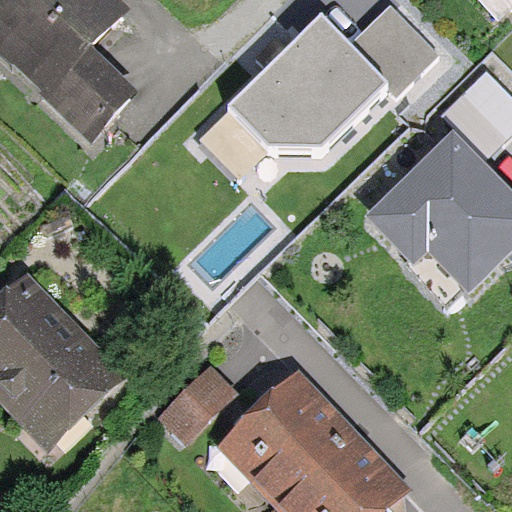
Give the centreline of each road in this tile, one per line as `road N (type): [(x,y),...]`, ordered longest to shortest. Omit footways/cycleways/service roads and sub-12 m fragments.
road 1 (residential): [(456,511),(248,297)]
road 2 (residential): [(264,0),(161,103)]
